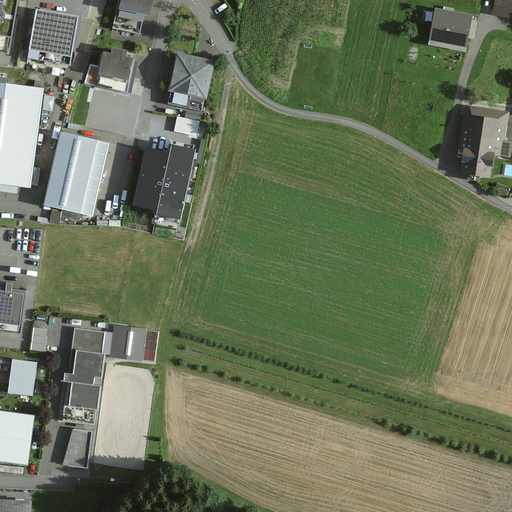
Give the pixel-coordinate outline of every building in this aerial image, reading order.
[(17,0),(0,0),(0,53),(8,55),(17,0)] [(149,0),(118,0),(117,9),(147,15),(149,0)] [(511,0),(497,0),(495,14),(511,17),(511,0)] [(473,15),(436,8),(428,45),(466,52),(473,15)] [(79,20),(36,12),(29,53),(72,61),(79,20)] [(111,53),(103,52),(99,75),(128,81),(133,58),(127,57),(128,52),(112,48),(111,53)] [(216,60),(177,52),(168,91),(208,99),(216,60)] [(0,81),(0,183),(35,188),(46,88),(0,81)] [(73,112),(72,119),(86,121),(87,114),(73,112)] [(506,125),(464,119),(460,150),(466,151),(462,175),(490,179),(493,154),(501,155),(506,125)] [(62,131),(45,205),(92,217),(110,143),(62,131)] [(146,147),(132,206),(181,217),(196,150),(171,145),(170,152),(146,147)] [(0,294),(0,328),(20,331),(24,298),(0,294)] [(144,361),(148,329),(114,325),(113,333),(75,328),(62,421),(79,423),(97,426),(106,356),(144,361)] [(154,359),(156,349),(146,347),(144,357),(154,359)] [(38,363),(12,359),(8,393),(33,396),(38,363)] [(0,409),(0,461),(29,466),(36,415),(0,409)] [(70,426),(66,463),(90,466),(93,428),(70,426)] [(34,511),(35,499),(0,499),(0,511),(34,511)]
